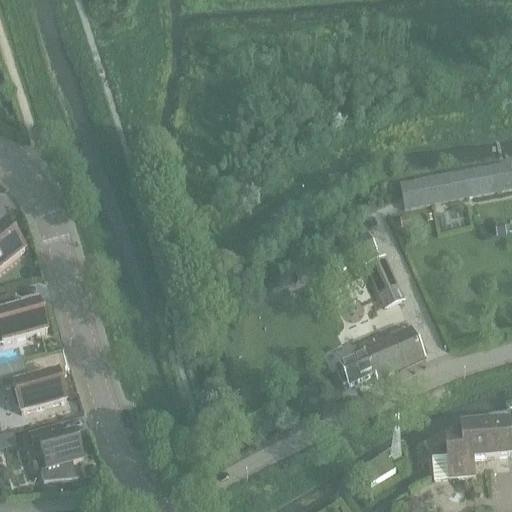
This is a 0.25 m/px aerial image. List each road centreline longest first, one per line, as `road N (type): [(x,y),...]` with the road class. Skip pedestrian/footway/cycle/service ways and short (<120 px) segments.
road 1 (track): [(511,10),(217,41),(188,81),(185,135),(205,217),(238,228),(272,213),(364,143),(511,113)]
road 2 (residential): [(141,496),(101,404),(41,191),(0,157)]
road 3 (unclassified): [(184,511),(240,470),(431,378),(511,354)]
